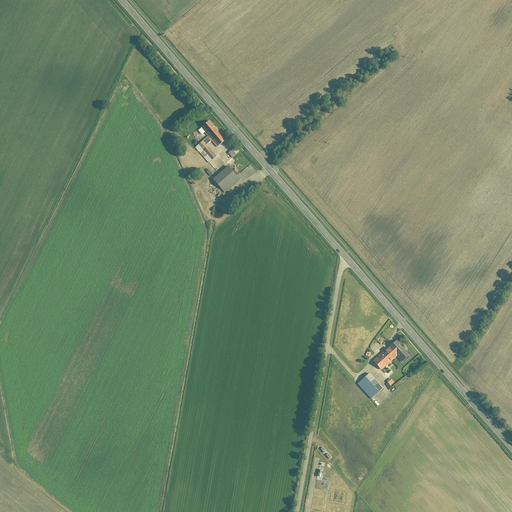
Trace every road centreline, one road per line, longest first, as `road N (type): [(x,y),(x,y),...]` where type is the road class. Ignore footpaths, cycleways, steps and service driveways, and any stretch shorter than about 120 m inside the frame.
road 1 (tertiary): [(121,0),(345,258)]
road 2 (unclassified): [(297,511),(345,258)]
road 3 (tertiary): [(345,258),(511,448)]
